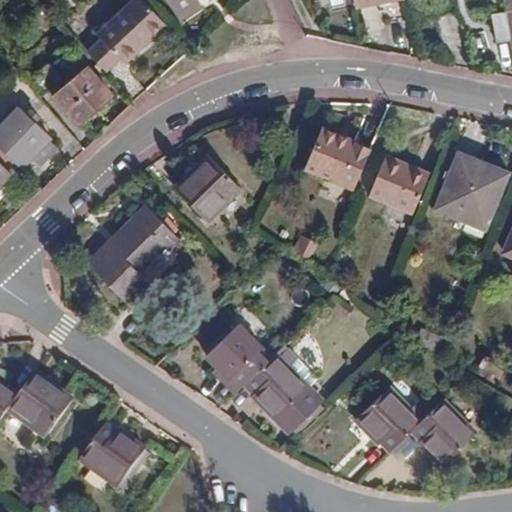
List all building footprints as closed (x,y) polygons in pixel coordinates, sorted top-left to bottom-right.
[(142,0),(132,0),(97,33),(102,39),(119,58),(124,63),(166,25),(142,0)] [(201,6),(197,0),(166,0),(180,21),(201,6)] [(353,0),(356,8),(379,2),(393,0),(353,0)] [(491,14),(496,42),(510,40),(505,12),(491,14)] [(119,58),(102,39),(87,53),(104,71),(119,58)] [(53,96),(77,124),(111,96),(88,68),(53,96)] [(51,138),(19,107),(15,112),(48,142),(50,140),(51,138)] [(48,142),(15,112),(0,127),(0,148),(9,158),(19,167),(21,169),(34,157),(48,142)] [(309,175),(358,191),(372,150),(347,142),(345,148),(340,147),(341,140),(324,134),(309,175)] [(39,161),(52,146),(48,142),(34,157),(39,161)] [(9,158),(0,148),(0,163),(9,172),(12,174),(19,167),(9,158)] [(435,209),(446,214),(470,158),(458,153),(435,209)] [(174,188),(206,221),(240,188),(207,155),(174,188)] [(485,229),(508,174),(470,158),(446,214),(485,229)] [(387,162),(375,196),(417,211),(430,172),(403,163),(402,166),(387,162)] [(0,180),(9,172),(0,163),(0,180)] [(112,245),(109,242),(87,262),(141,319),(163,298),(138,271),(163,247),(167,250),(179,239),(150,209),(112,245)] [(511,228),(501,254),(511,258),(511,228)] [(301,235),(296,250),(312,255),(318,240),(301,235)] [(235,393),(245,384),(272,358),(238,324),(206,356),(228,379),(225,383),(235,393)] [(418,341),(440,357),(447,340),(422,329),(418,341)] [(443,359),(450,342),(447,340),(440,357),(443,359)] [(275,420),(308,387),(276,354),(272,358),(245,384),(254,393),(251,396),(275,420)] [(495,361),(485,356),(473,376),(484,382),(495,361)] [(34,373),(17,395),(6,411),(44,438),(72,401),(34,373)] [(0,383),(0,418),(6,411),(17,395),(0,383)] [(390,451),(411,430),(437,405),(428,396),(424,400),(423,398),(409,412),(386,389),(355,420),(378,445),(381,442),(390,451)] [(441,466),(475,433),(443,399),(437,405),(411,430),(419,439),(418,442),(441,466)] [(113,432),(104,424),(78,460),(117,488),(144,450),(116,429),(113,432)]
